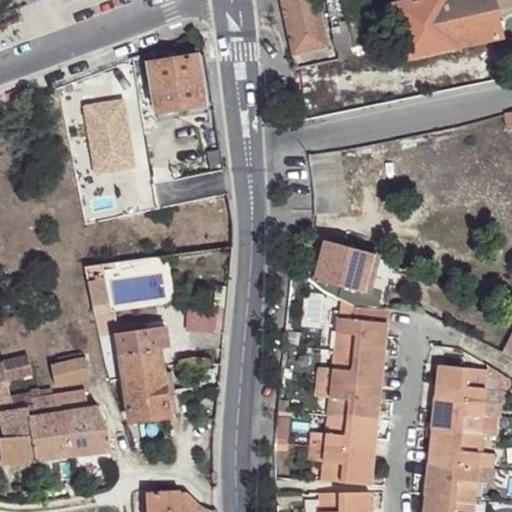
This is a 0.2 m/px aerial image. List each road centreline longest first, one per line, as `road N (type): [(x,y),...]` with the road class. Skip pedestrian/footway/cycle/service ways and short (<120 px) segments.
road 1 (residential): [(235,511),(234,428),(252,236),(248,147)]
road 2 (unclassified): [(511,95),(248,147)]
road 3 (residential): [(0,70),(189,0)]
road 4 (unclassified): [(417,324),(402,511)]
road 5 (residential): [(248,147),(227,0)]
